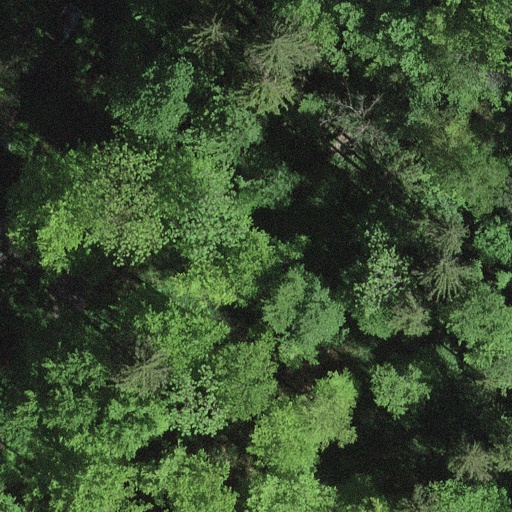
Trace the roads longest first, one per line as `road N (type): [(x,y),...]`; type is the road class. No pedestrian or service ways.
road 1 (track): [(45,511),(54,292),(39,252),(0,241)]
road 2 (track): [(14,239),(71,169),(135,0)]
